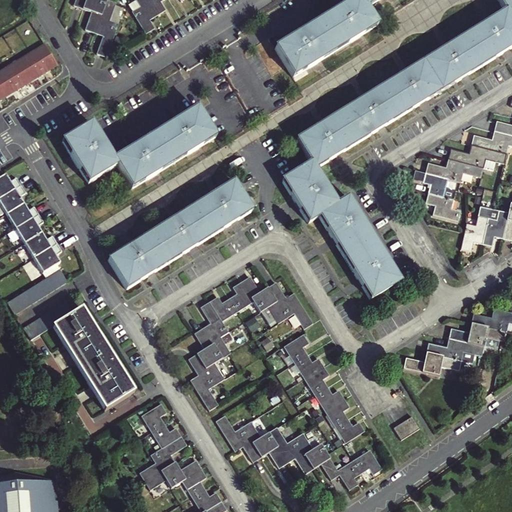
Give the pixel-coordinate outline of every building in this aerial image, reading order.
[(103,38),(96,55),(106,58),(119,25),(109,22),(116,4),(105,0),(75,0),(73,7),(91,13),(84,31),(103,38)] [(132,13),(145,35),(154,29),(149,21),(165,11),(160,3),(164,0),(179,0),(181,2),(184,0),(201,0),(202,0),(134,0),(139,8),(132,13)] [(351,0),(274,47),(291,77),(375,26),(365,10),(380,0),(351,0)] [(389,270),(365,230),(361,223),(347,200),(337,206),(325,187),(315,171),(335,158),(343,153),(377,132),(384,128),(420,106),(427,102),(461,81),(468,76),(502,55),(510,51),(511,49),(511,23),(509,19),(511,16),(511,0),(497,0),(505,12),(296,140),(310,164),(282,182),(308,225),(319,218),(331,239),(336,246),(357,282),(361,288),(370,302),(398,284),(394,277),(389,270)] [(31,54),(43,74),(56,66),(44,46),(31,54)] [(43,74),(31,54),(19,62),(31,82),(43,74)] [(31,82),(19,62),(6,70),(18,89),(31,82)] [(18,89),(6,70),(0,73),(0,87),(6,97),(18,89)] [(91,124),(61,143),(87,185),(116,167),(131,191),(215,139),(197,109),(113,160),(91,124)] [(511,127),(496,124),(493,134),(511,138),(511,127)] [(511,149),(511,138),(493,134),(491,143),(473,139),(470,148),(505,157),(507,148),(511,149)] [(502,168),(505,157),(470,148),(468,157),(449,152),(447,162),(482,171),(484,164),(502,168)] [(482,171),(447,162),(444,171),(426,167),(424,176),(447,182),(460,185),(462,177),(479,182),(482,171)] [(5,176),(0,178),(0,198),(14,190),(20,186),(16,179),(9,183),(5,176)] [(442,199),(447,182),(424,176),(422,186),(429,188),(427,196),(442,199)] [(233,183),(108,261),(126,291),(252,213),(233,183)] [(14,190),(0,198),(0,206),(6,215),(23,204),(19,198),(25,194),(20,186),(14,190)] [(450,210),(452,202),(442,199),(427,196),(424,206),(433,208),(431,217),(432,217),(457,223),(460,213),(450,210)] [(23,204),(6,215),(15,229),(32,219),(38,215),(34,208),(28,212),(23,204)] [(496,223),(487,221),(481,246),(491,249),(494,239),(502,241),(507,215),(499,213),(496,223)] [(32,219),(15,229),(24,244),(41,233),(37,227),(44,223),(38,215),(32,219)] [(511,216),(507,215),(502,241),(511,243),(511,216)] [(481,246),(487,221),(477,218),(475,228),(466,226),(464,236),(460,251),(470,253),(473,244),(481,246)] [(41,233),(24,244),(33,259),(51,248),(57,244),(53,237),(46,241),(45,239),(41,233)] [(51,248),(33,259),(44,275),(61,264),(56,257),(63,253),(57,244),(51,248)] [(190,383),(208,413),(217,407),(207,391),(224,381),(214,365),(230,355),(220,339),(227,334),(221,324),(253,304),(260,315),(267,310),(277,325),(293,316),(303,332),(312,327),(294,296),(285,301),(275,285),(259,295),(249,279),(232,290),(236,297),(222,306),(217,299),(200,310),(210,326),(194,335),(204,351),(188,361),(198,378),(190,383)] [(134,394),(82,310),(51,328),(104,413),(134,394)] [(511,326),(511,316),(493,312),(491,320),(473,316),(471,327),(506,335),(507,326),(511,326)] [(252,332),(260,327),(255,318),(247,322),(252,332)] [(506,335),(471,327),(469,335),(451,331),(449,341),(484,349),(485,341),(504,345),(506,335)] [(344,447),(364,436),(358,426),(352,430),(343,415),(349,411),(337,394),(332,397),(323,382),(328,379),(318,361),(312,364),(302,349),(308,346),(302,337),(283,349),(344,447)] [(429,346),(427,355),(461,363),(472,366),(474,358),(482,359),(484,349),(449,341),(447,350),(429,346)] [(461,363),(427,355),(426,363),(408,359),(405,370),(439,377),(441,370),(459,373),(461,363)] [(223,511),(224,511),(213,495),(207,499),(197,484),(204,480),(193,463),(178,472),(168,456),(184,447),(173,429),(167,433),(158,418),(165,414),(160,407),(140,419),(159,450),(148,456),(152,464),(137,474),(148,492),(164,482),(168,489),(179,482),(197,511),(223,511)] [(320,467),(329,462),(320,447),(312,452),(303,436),(286,447),(275,429),(259,439),(250,424),(234,433),(223,417),(215,423),(233,454),(242,449),(252,464),(267,454),(278,471),(293,461),(303,477),(320,467)] [(413,417),(407,421),(415,433),(421,429),(413,417)] [(415,433),(407,421),(401,425),(409,437),(415,433)] [(409,437),(401,425),(394,429),(402,442),(409,437)] [(373,479),(381,473),(369,454),(336,474),(329,462),(320,467),(330,483),(339,478),(348,494),(357,488),(353,482),(368,473),(373,479)] [(13,476),(0,480),(0,511),(56,511),(56,504),(51,505),(50,484),(13,476)]
